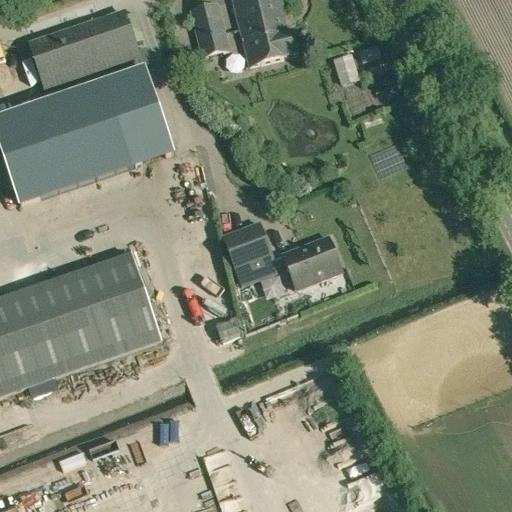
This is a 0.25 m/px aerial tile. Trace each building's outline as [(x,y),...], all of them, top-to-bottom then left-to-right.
[(245,0),(233,3),(249,70),(283,61),(299,57),(293,35),(289,36),(280,0),(245,0)] [(191,14),(203,60),(229,54),(217,7),(191,14)] [(31,51),(48,101),(143,69),(126,18),(31,51)] [(93,91),(122,175),(173,158),(145,74),(93,91)] [(32,136),(57,129),(52,116),(28,123),(32,136)] [(71,134),(42,145),(48,159),(77,147),(71,134)] [(40,186),(61,179),(57,168),(37,175),(40,186)] [(223,239),(242,291),(278,277),(273,264),(275,263),(260,225),(223,239)] [(282,259),(296,294),(343,275),(329,241),(282,259)] [(226,273),(218,273),(217,261),(224,261),(223,247),(199,248),(203,309),(228,307),(226,273)] [(0,303),(0,400),(161,344),(131,258),(0,303)] [(244,411),(259,435),(279,423),(264,398),(244,411)] [(144,453),(165,449),(161,427),(139,431),(144,453)] [(358,486),(367,478),(359,470),(369,460),(353,443),(334,461),(358,486)] [(213,470),(230,462),(224,451),(208,459),(213,470)] [(227,498),(229,511),(251,511),(249,495),(227,498)]
